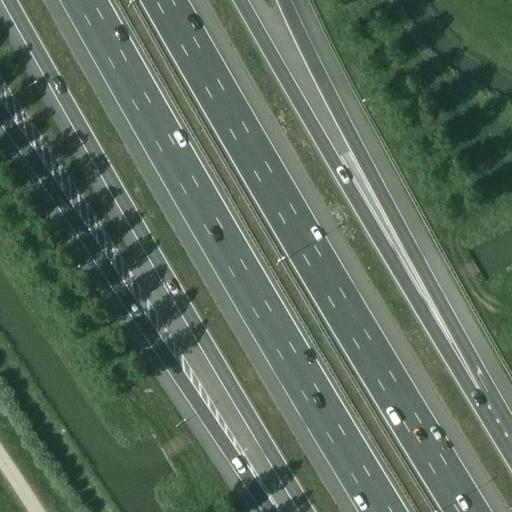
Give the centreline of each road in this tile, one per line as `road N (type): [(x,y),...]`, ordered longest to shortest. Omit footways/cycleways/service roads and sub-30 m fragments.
road 1 (motorway): [(467,511),(164,0)]
road 2 (motorway): [(84,0),(384,511)]
road 3 (motorway): [(7,0),(305,511)]
road 4 (motorway): [(0,113),(265,511)]
road 5 (motorway): [(481,395),(238,0)]
road 6 (motorway): [(481,395),(286,0)]
road 7 (track): [(101,511),(0,359)]
